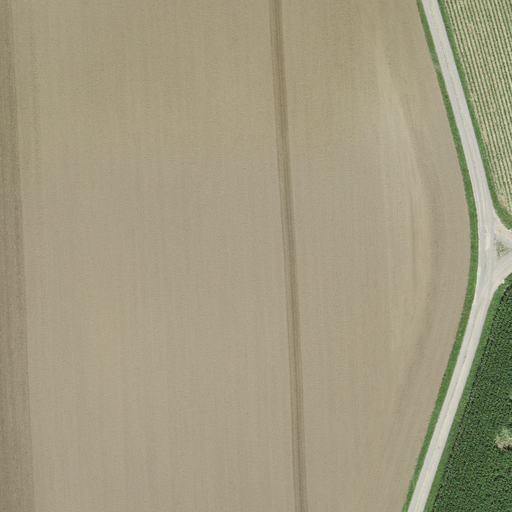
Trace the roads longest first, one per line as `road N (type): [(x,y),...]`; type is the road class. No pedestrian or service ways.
road 1 (track): [(510,258),(438,0)]
road 2 (track): [(511,258),(425,511)]
